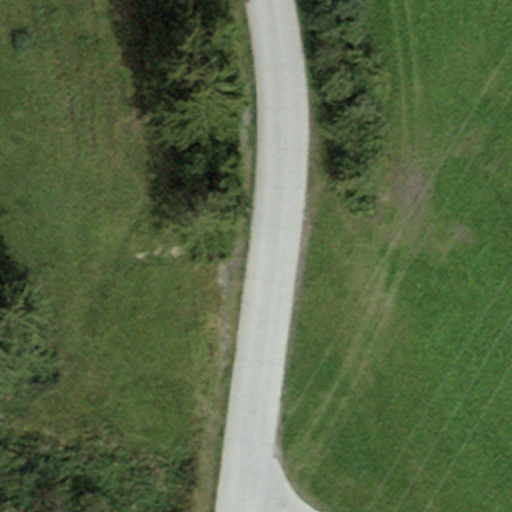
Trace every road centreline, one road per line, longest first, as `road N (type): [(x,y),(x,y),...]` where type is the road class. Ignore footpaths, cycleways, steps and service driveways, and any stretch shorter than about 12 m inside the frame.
road 1 (unclassified): [(407,511),(345,292),(294,169),(261,118)]
road 2 (unclassified): [(261,118),(225,511)]
